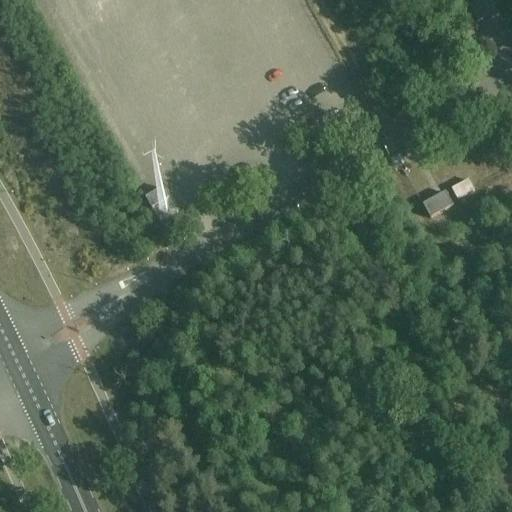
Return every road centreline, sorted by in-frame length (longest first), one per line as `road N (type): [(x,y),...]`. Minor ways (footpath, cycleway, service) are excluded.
road 1 (unclassified): [(21,372),(71,328),(139,286),(511,72)]
road 2 (track): [(511,196),(421,227),(374,150)]
road 3 (primary): [(84,511),(21,372)]
